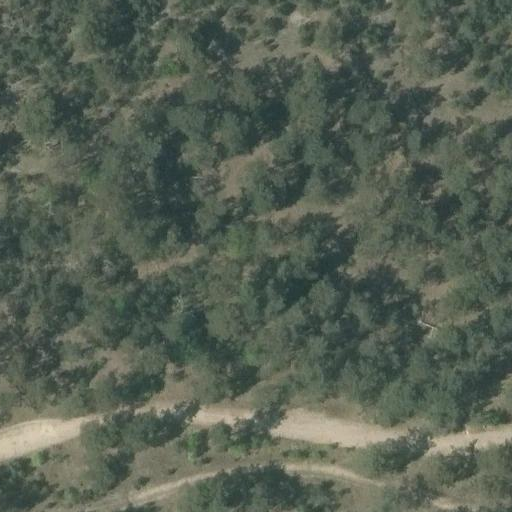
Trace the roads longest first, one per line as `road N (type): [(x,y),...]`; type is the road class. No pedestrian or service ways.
road 1 (track): [(0,445),(151,415),(404,446),(511,436)]
road 2 (track): [(511,510),(425,501),(352,474),(281,466),(209,475),(87,511)]
